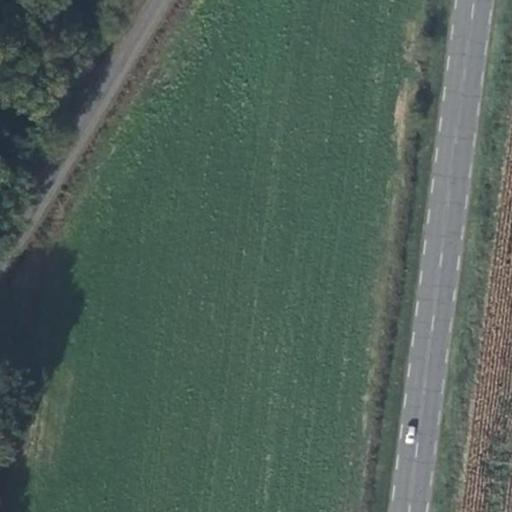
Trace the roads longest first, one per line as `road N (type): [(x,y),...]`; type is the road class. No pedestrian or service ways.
road 1 (primary): [(413,511),(478,0)]
road 2 (unclassified): [(0,279),(163,0)]
